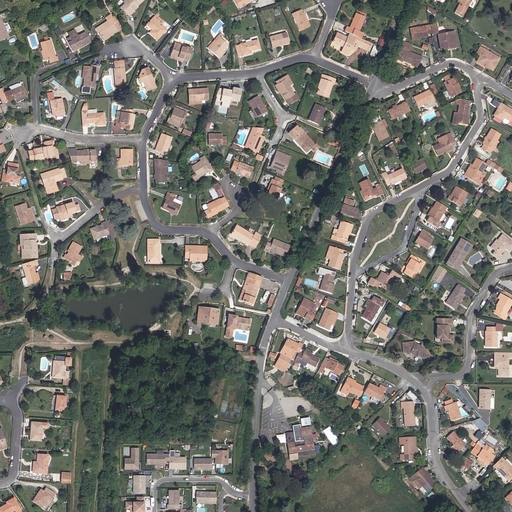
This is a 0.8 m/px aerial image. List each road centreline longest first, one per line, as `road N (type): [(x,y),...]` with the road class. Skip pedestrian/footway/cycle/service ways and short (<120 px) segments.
road 1 (unclassified): [(289,282),(373,85)]
road 2 (residential): [(254,71),(279,112),(280,130),(241,208),(209,231)]
road 3 (unclassified): [(253,496),(261,364),(274,319)]
road 4 (residential): [(423,388),(466,370),(471,316),(494,273),(511,267)]
road 5 (residential): [(423,388),(437,459),(474,511)]
road 6 (residential): [(480,77),(481,119),(450,167),(419,184)]
